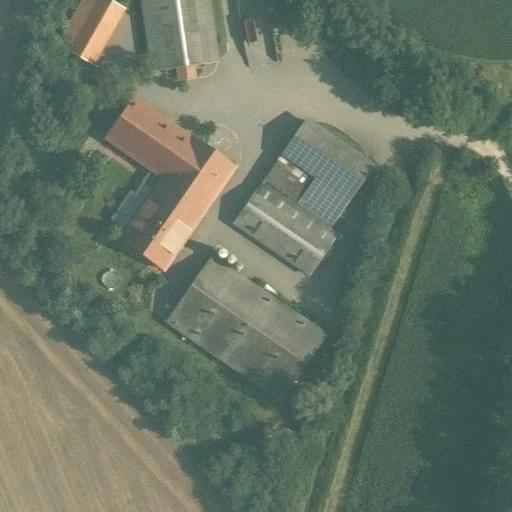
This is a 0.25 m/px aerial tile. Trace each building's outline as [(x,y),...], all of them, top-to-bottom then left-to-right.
[(121,9),(104,0),(83,0),(57,47),(89,64),(121,9)] [(206,0),(140,0),(151,72),(216,62),(206,0)] [(234,169),(132,98),(103,140),(149,172),(142,182),(152,189),(117,239),(163,271),(234,169)] [(304,121),(232,223),(309,276),(333,241),(332,240),(337,233),(329,227),(370,167),(304,121)] [(325,336),(209,257),(164,321),(280,401),(325,336)]
